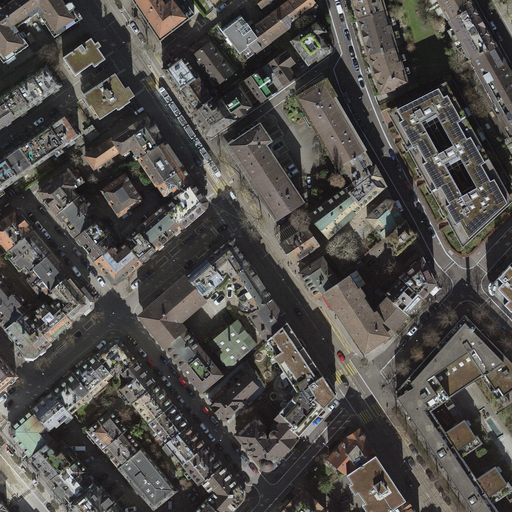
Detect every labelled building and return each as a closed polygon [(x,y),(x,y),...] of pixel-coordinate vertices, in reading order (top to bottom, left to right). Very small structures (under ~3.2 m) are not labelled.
[(54,37),(79,19),(75,13),(73,11),(74,7),(72,4),(68,4),(67,1),(65,0),(7,0),(0,5),(0,6),(15,28),(37,13),(54,37)] [(131,0),(148,23),(162,13),(159,10),(167,4),(164,0),(131,0)] [(148,23),(160,41),(194,16),(182,0),(172,0),(167,4),(159,10),(162,13),(148,23)] [(276,0),(255,0),(263,10),(269,5),(271,7),(278,2),(276,0)] [(317,5),(312,0),(290,0),(289,1),(301,17),(312,9),(315,9),(317,7),(317,5)] [(352,0),(358,19),(385,11),(381,0),(352,0)] [(437,0),(449,20),(473,6),(469,0),(437,0)] [(301,17),(289,1),(274,13),(286,29),(301,17)] [(0,58),(3,64),(28,46),(15,28),(0,6),(0,58)] [(449,20),(471,60),(496,46),(473,6),(449,20)] [(217,24),(245,61),(270,41),(258,25),(251,30),(244,36),(239,29),(246,23),(236,9),(226,17),(217,24)] [(385,11),(358,19),(368,56),(396,48),(385,11)] [(286,29),(274,13),(258,25),(270,41),(286,29)] [(318,22),(291,42),(309,66),(328,52),(329,47),(321,35),(325,32),(318,22)] [(205,37),(190,49),(217,85),(233,73),(205,37)] [(92,39),(63,59),(75,76),(94,63),(96,66),(106,60),(98,49),(102,46),(99,42),(96,45),(92,39)] [(471,60),(495,102),(511,92),(511,75),(496,46),(471,60)] [(376,77),(381,94),(393,89),(406,82),(396,48),(368,56),(375,78),(376,77)] [(294,64),(286,51),(261,68),(277,90),(296,77),(289,68),(294,64)] [(183,56),(162,69),(177,91),(198,77),(183,56)] [(15,87),(30,108),(61,86),(46,66),(15,87)] [(277,90),(261,68),(245,80),(261,102),(277,90)] [(115,74),(83,95),(100,119),(135,96),(131,90),(127,92),(115,74)] [(198,77),(177,91),(192,113),(210,101),(213,100),(198,77)] [(325,80),(297,97),(301,104),(298,106),(310,127),(313,125),(317,132),(343,117),(332,96),(334,95),(325,80)] [(441,83),(392,110),(399,122),(394,125),(403,142),(406,140),(411,148),(408,150),(413,158),(435,146),(425,128),(439,120),(449,138),(471,126),(466,118),(464,119),(459,111),(462,109),(452,92),(448,95),(441,83)] [(15,87),(0,97),(15,118),(30,108),(15,87)] [(253,107),(239,87),(220,100),(234,120),(253,107)] [(511,92),(495,102),(511,132),(511,92)] [(0,97),(0,127),(15,118),(0,97)] [(234,120),(220,100),(213,105),(210,101),(192,113),(203,129),(207,135),(211,135),(224,127),(234,120)] [(128,127),(110,139),(119,151),(121,155),(131,149),(138,159),(166,141),(147,112),(127,125),(128,127)] [(80,135),(65,114),(50,125),(64,146),(80,135)] [(317,132),(337,166),(363,151),(343,117),(317,132)] [(258,124),(227,144),(251,181),(276,164),(263,144),(269,140),(258,124)] [(64,146),(50,125),(34,136),(48,157),(54,153),(57,157),(64,152),(61,148),(64,146)] [(95,129),(92,125),(84,131),(91,140),(99,135),(95,129)] [(475,134),(471,126),(449,138),(453,145),(439,153),(435,146),(413,158),(418,166),(420,165),(424,173),(422,174),(427,184),(430,183),(434,191),(432,192),(436,200),(458,188),(448,170),(463,162),(473,180),(494,168),(490,160),(487,161),(483,154),(486,152),(480,142),(477,143),(473,135),(475,134)] [(48,157),(34,136),(18,146),(33,167),(48,157)] [(110,139),(85,156),(93,168),(119,151),(110,139)] [(166,141),(138,159),(156,186),(157,185),(184,168),(166,141)] [(33,167),(18,146),(3,157),(18,178),(33,167)] [(360,209),(384,188),(363,151),(337,166),(335,168),(339,175),(344,173),(350,183),(343,189),(360,209)] [(18,178),(3,157),(0,158),(0,185),(2,188),(18,178)] [(251,181),(277,220),(302,203),(276,164),(251,181)] [(79,181),(69,168),(39,192),(57,214),(79,196),(71,187),(79,181)] [(169,196),(171,194),(173,197),(194,183),(184,168),(157,185),(164,196),(169,196)] [(499,176),(494,168),(473,180),(477,187),(462,195),(458,188),(436,200),(441,209),(443,207),(448,215),(445,216),(455,233),(460,230),(467,243),(509,205),(504,196),(509,194),(503,184),(501,185),(496,177),(499,176)] [(125,175),(101,190),(119,216),(142,201),(125,175)] [(194,183),(173,197),(177,202),(172,206),(168,206),(165,208),(181,227),(206,206),(206,202),(194,183)] [(360,209),(343,189),(305,216),(326,238),(360,209)] [(57,214),(76,238),(98,220),(92,213),(96,210),(87,200),(84,203),(79,196),(57,214)] [(387,200),(367,218),(385,238),(404,221),(394,202),(387,200)] [(165,208),(163,206),(137,228),(155,250),(181,227),(165,208)] [(31,231),(13,209),(0,219),(0,242),(0,243),(7,251),(10,248),(31,231)] [(301,229),(306,226),(300,217),(295,220),(301,229)] [(387,240),(387,247),(392,247),(392,254),(398,254),(416,237),(416,236),(417,233),(413,232),(406,219),(404,221),(385,238),(387,240)] [(76,238),(95,261),(114,246),(117,243),(112,237),(116,234),(107,223),(103,226),(98,220),(76,238)] [(306,227),(281,244),(294,263),(319,246),(306,227)] [(141,262),(155,250),(137,228),(126,238),(128,241),(126,243),(141,262)] [(31,231),(10,248),(15,254),(10,258),(19,270),(25,266),(29,271),(50,253),(31,231)] [(234,241),(227,240),(207,258),(220,274),(224,270),(228,271),(232,276),(249,265),(234,241)] [(126,243),(117,250),(114,246),(95,261),(112,281),(117,282),(141,262),(126,243)] [(344,274),(361,258),(349,245),(333,259),(344,274)] [(50,253),(29,271),(33,276),(28,280),(38,292),(43,288),(47,292),(68,275),(50,253)] [(220,274),(207,258),(187,275),(186,276),(204,296),(205,294),(209,291),(211,293),(217,288),(215,286),(224,278),(220,274)] [(322,258),(299,273),(317,299),(325,291),(339,282),(338,280),(340,279),(331,265),(329,267),(322,258)] [(436,283),(423,258),(401,277),(423,297),(436,283)] [(491,290),(511,311),(511,310),(511,262),(491,284),(491,290)] [(249,265),(232,276),(230,278),(238,289),(235,291),(242,302),(245,300),(253,311),(272,298),(249,265)] [(90,301),(68,275),(47,292),(54,300),(71,321),(89,306),(90,301)] [(144,312),(143,320),(165,347),(185,330),(176,319),(194,304),(196,306),(206,298),(204,296),(186,276),(144,312)] [(339,282),(325,291),(348,325),(359,317),(362,321),(374,314),(373,313),(362,297),(364,296),(359,288),(357,289),(348,276),(339,282)] [(423,297),(401,277),(386,294),(388,296),(408,314),(423,297)] [(12,293),(7,287),(0,292),(0,323),(4,328),(24,312),(26,310),(21,304),(25,301),(16,290),(12,293)] [(359,317),(348,325),(365,350),(383,338),(385,340),(408,314),(388,296),(376,310),(376,311),(373,313),(374,314),(362,321),(359,317)] [(253,311),(250,313),(267,340),(288,322),(272,298),(253,311)] [(49,305),(47,304),(45,302),(34,311),(37,314),(37,317),(32,321),(48,340),(71,321),(54,300),(49,305)] [(28,316),(24,312),(4,328),(27,354),(31,354),(48,340),(32,321),(31,322),(28,318),(28,316)] [(467,351),(488,338),(490,337),(484,328),(481,330),(469,318),(462,319),(438,344),(461,379),(464,377),(466,380),(480,370),(467,351)] [(237,320),(209,343),(229,366),(257,344),(237,320)] [(288,322),(267,340),(276,353),(274,356),(298,392),(319,368),(304,347),(306,345),(302,338),(299,339),(288,322)] [(183,368),(203,351),(185,330),(165,347),(183,368)] [(112,373),(118,369),(121,372),(136,360),(118,338),(114,337),(95,354),(112,373)] [(511,389),(511,362),(488,338),(467,351),(480,370),(492,389),(490,390),(497,399),(511,389)] [(401,394),(397,397),(424,436),(441,425),(431,410),(444,401),(449,409),(455,405),(447,393),(460,383),(459,381),(461,379),(438,344),(398,389),(401,394)] [(183,368),(202,390),(222,373),(203,351),(183,368)] [(106,379),(112,373),(95,354),(74,372),(92,393),(107,381),(106,379)] [(0,356),(0,388),(16,375),(0,356)] [(129,381),(120,388),(132,402),(155,383),(136,360),(121,372),(129,381)] [(319,368),(298,392),(279,412),(292,424),(289,427),(298,435),(318,414),(321,416),(326,410),(324,407),(338,392),(327,377),(325,379),(319,368)] [(92,393),(74,372),(52,390),(71,412),(92,393)] [(255,386),(245,375),(231,388),(226,382),(207,399),(226,420),(244,403),(241,399),(255,386)] [(132,402),(149,422),(172,403),(155,383),(132,402)] [(71,412),(52,390),(31,408),(49,428),(55,423),(56,424),(71,412)] [(149,422),(165,442),(189,423),(172,403),(149,422)] [(52,437),(46,431),(49,428),(31,408),(11,426),(11,433),(30,455),(52,437)] [(126,429),(110,410),(98,420),(114,440),(126,429)] [(258,460),(265,468),(268,468),(271,467),(273,465),(273,464),(286,449),(288,451),(294,444),(292,443),(298,435),(289,427),(292,424),(279,412),(274,418),(277,421),(271,427),(273,429),(269,433),(270,435),(267,438),(271,442),(266,447),(269,450),(258,460)] [(236,434),(258,460),(269,450),(266,447),(271,442),(267,438),(265,436),(265,433),(262,430),(263,424),(256,415),(236,434)] [(441,425),(424,436),(455,483),(472,471),(462,456),(483,443),(478,435),(476,436),(465,419),(445,432),(441,425)] [(114,440),(98,420),(87,430),(103,449),(114,440)] [(165,442),(182,462),(206,443),(189,423),(165,442)] [(114,440),(103,449),(119,467),(142,447),(126,429),(114,440)] [(348,437),(329,458),(347,473),(376,454),(376,453),(371,446),(371,447),(360,429),(348,437)] [(52,437),(30,455),(50,478),(76,456),(62,439),(57,443),(52,437)] [(182,462),(199,483),(202,481),(223,464),(206,443),(182,462)] [(142,447),(119,467),(154,509),(177,489),(142,447)] [(372,511),(386,511),(406,499),(392,478),(376,454),(347,473),(362,496),(372,511)] [(93,480),(85,472),(88,469),(76,456),(50,478),(56,485),(54,487),(61,494),(63,493),(69,500),(93,480)] [(214,491),(206,499),(220,511),(229,511),(243,498),(243,490),(223,464),(202,481),(209,490),(211,488),(214,491)] [(472,471),(455,483),(474,511),(498,511),(492,503),(511,489),(511,486),(508,481),(506,482),(495,466),(477,478),(472,471)] [(102,511),(115,501),(101,485),(99,487),(93,480),(69,500),(77,509),(74,511),(75,511),(102,511)] [(326,511),(326,509),(302,487),(281,511),(326,511)] [(193,511),(220,511),(206,499),(193,511)] [(414,511),(411,506),(407,499),(406,500),(406,499),(386,511),(414,511)] [(124,511),(115,501),(102,511),(124,511)]
